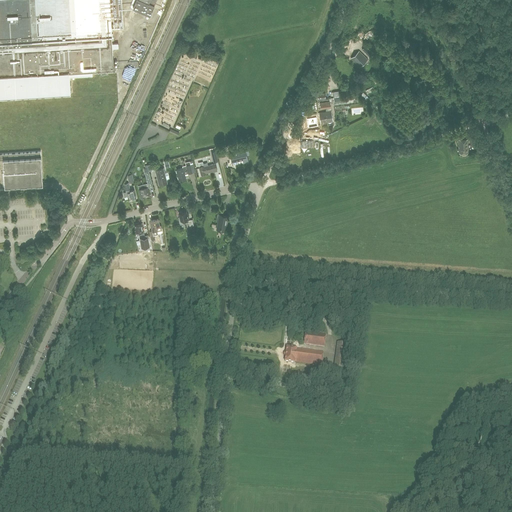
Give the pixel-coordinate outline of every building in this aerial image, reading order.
[(0,0),(0,187),(5,187),(43,185),(41,157),(41,151),(0,153),(0,96),(70,92),(70,77),(92,75),(92,72),(114,70),(112,50),(115,50),(115,48),(118,48),(118,43),(112,43),(111,36),(112,36),(112,30),(111,30),(109,0),(0,0)] [(123,27),(120,0),(111,0),(113,28),(123,27)] [(136,0),(133,8),(149,16),(154,6),(153,6),(155,0),(136,0)] [(362,49),(370,57),(373,54),(365,46),(362,49)] [(368,59),(359,51),(351,58),(360,67),(368,59)] [(313,127),(313,128),(318,128),(318,126),(325,125),(325,122),(320,123),(320,118),(318,118),(318,117),(309,119),(311,127),(313,127)] [(459,140),(459,153),(468,153),(468,140),(459,140)] [(241,151),(230,154),(232,161),(242,159),(243,162),(248,161),(246,154),(249,153),(246,144),(240,146),(241,151)] [(176,169),(179,181),(186,179),(185,175),(195,172),(192,160),(185,162),(186,165),(182,166),(183,168),(176,169)] [(207,163),(203,164),(204,166),(199,167),(201,175),(206,174),(205,172),(213,170),(213,172),(217,171),(215,164),(208,165),(207,163)] [(168,183),(164,167),(155,170),(159,186),(168,183)] [(143,176),(145,184),(138,186),(141,198),(145,197),(145,196),(150,195),(147,187),(148,187),(148,183),(152,182),(149,171),(148,169),(142,171),(143,173),(145,173),(145,175),(143,176)] [(124,197),(128,196),(129,200),(132,199),(133,200),(135,199),(135,198),(136,198),(134,190),(127,191),(123,192),(124,197)] [(189,226),(194,225),(192,219),(188,220),(187,218),(188,218),(187,214),(186,214),(186,211),(182,212),(182,211),(178,212),(178,213),(179,213),(180,217),(181,221),(185,220),(185,222),(188,221),(189,226)] [(219,215),(216,229),(226,231),(229,216),(219,215)] [(152,228),(152,230),(149,231),(152,240),(155,240),(154,235),(154,236),(152,231),(157,230),(157,231),(162,230),(161,225),(160,225),(158,218),(150,220),(151,223),(150,224),(151,228),(152,228)] [(140,222),(134,224),(136,228),(135,229),(136,233),(140,232),(141,234),(144,233),(143,231),(144,231),(143,227),(142,227),(141,225),(140,222)] [(150,247),(148,237),(148,235),(144,236),(144,238),(140,239),(141,248),(150,247)] [(326,335),(306,332),(304,344),(324,346),(326,335)] [(346,369),(347,367),(350,344),(337,342),(334,367),(346,369)] [(297,348),(287,347),(286,352),(284,352),(284,356),(285,356),(285,361),(295,363),(295,362),(322,366),(323,352),(296,349),(297,348)]
